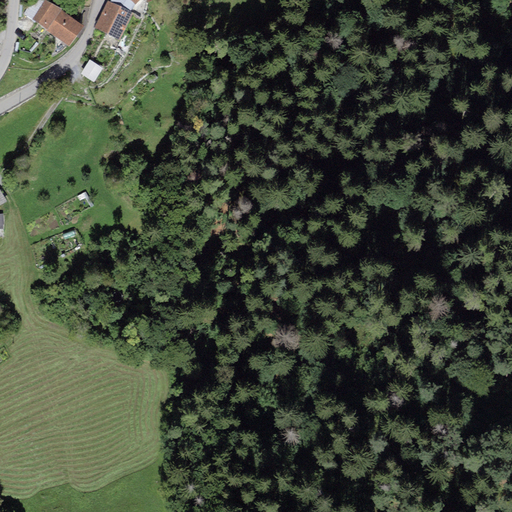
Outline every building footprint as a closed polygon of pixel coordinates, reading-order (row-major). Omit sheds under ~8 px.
[(61,9),(45,0),(37,0),(35,4),(32,5),(28,7),(24,14),(47,29),(60,10),(61,9)] [(136,5),(130,0),(111,0),(110,2),(130,11),(136,5)] [(120,41),(134,12),(130,11),(110,2),(108,1),(94,28),(120,41)] [(60,10),(47,29),(46,30),(69,45),(85,26),(60,10)] [(103,68),(89,60),(80,74),(94,83),(103,68)]
